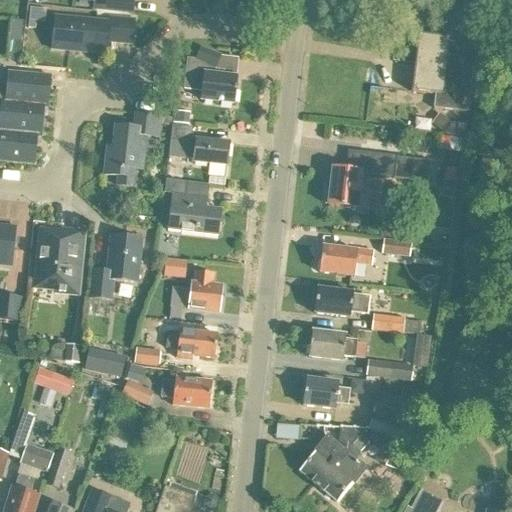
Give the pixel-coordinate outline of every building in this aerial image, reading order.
[(132,0),(78,0),(79,3),(94,4),(93,11),(132,15),(133,0),(132,0)] [(453,8),(450,29),(464,31),(466,9),(453,8)] [(54,19),(51,51),(106,57),(107,44),(131,46),(133,22),(109,20),(109,25),(54,19)] [(23,54),(23,21),(14,21),(14,53),(23,54)] [(471,89),(461,88),(464,70),(458,69),(459,60),(447,58),(449,41),(417,37),(410,94),(435,97),(434,109),(469,113),(471,89)] [(200,50),(196,63),(188,62),(184,92),(201,94),(200,103),(233,107),(236,80),(214,78),(221,59),(200,50)] [(43,108),(43,110),(47,110),(47,108),(50,78),(7,74),(5,95),(0,94),(0,104),(0,105),(0,104),(43,108)] [(0,133),(36,137),(36,139),(40,139),(40,137),(43,110),(43,108),(0,104),(0,105),(0,109),(0,133)] [(117,179),(116,188),(133,190),(135,172),(143,173),(146,139),(159,140),(161,119),(133,116),(132,130),(113,128),(111,150),(105,149),(102,177),(117,179)] [(457,125),(455,138),(465,139),(467,127),(457,125)] [(226,169),(229,146),(195,143),(195,145),(190,145),(192,130),(171,128),(169,144),(181,145),(180,162),(193,163),(193,166),(226,169)] [(0,164),(34,167),(36,139),(36,137),(0,133),(0,164)] [(328,205),(328,208),(355,211),(360,174),(393,178),(395,159),(349,153),(346,172),(332,170),(330,191),(326,191),(324,205),(328,205)] [(502,162),(482,159),(478,184),(497,187),(502,162)] [(185,198),(186,185),(165,183),(163,195),(171,196),(167,234),(218,239),(220,213),(206,212),(207,200),(185,198)] [(0,267),(11,269),(15,229),(0,227),(0,267)] [(36,285),(54,287),(53,293),(76,296),(82,236),(68,235),(68,237),(40,234),(36,285)] [(91,273),(89,301),(111,303),(112,283),(137,285),(141,242),(109,239),(106,274),(91,273)] [(381,256),(409,260),(411,245),(383,241),(381,256)] [(318,271),(317,274),(352,279),(354,266),(371,268),(373,253),(356,251),(355,253),(321,249),(319,263),(316,263),(315,271),(318,271)] [(187,264),(167,262),(165,275),(185,277),(187,264)] [(211,289),(213,277),(195,275),(194,287),(190,287),(187,312),(219,316),(222,290),(211,289)] [(351,297),(352,295),(316,290),(313,315),(348,319),(349,314),(361,315),(363,299),(351,297)] [(0,322),(18,324),(20,300),(0,298),(0,322)] [(404,320),(372,317),(371,333),(402,337),(402,336),(419,338),(421,325),(404,323),(404,320)] [(177,352),(176,361),(191,363),(191,359),(214,362),(217,338),(179,334),(179,336),(166,334),(165,351),(177,352)] [(344,341),(344,338),(311,334),(308,358),(340,362),(341,358),(354,360),(356,342),(344,341)] [(88,350),(84,370),(121,379),(125,359),(88,350)] [(133,366),(158,369),(160,353),(135,350),(133,366)] [(365,378),(389,381),(411,384),(413,369),(391,365),(367,362),(365,378)] [(173,402),(172,408),(208,412),(211,385),(175,381),(174,384),(163,383),(161,400),(173,402)] [(336,389),(336,385),(305,381),(302,406),(333,410),(334,405),(347,407),(349,391),(336,389)] [(121,397),(147,409),(153,395),(127,383),(121,397)] [(421,407),(379,393),(369,422),(411,435),(421,407)] [(349,431),(341,440),(349,446),(343,453),(327,439),(298,474),(313,486),(328,469),(330,470),(336,464),(340,467),(347,460),(347,458),(353,451),(349,448),(358,438),(349,431)] [(313,486),(336,505),(364,471),(354,463),(359,456),(359,455),(367,446),(358,438),(349,448),(353,451),(347,458),(347,460),(340,467),(336,464),(330,470),(328,469),(313,486)] [(53,456),(26,447),(19,466),(46,476),(53,456)] [(57,451),(45,488),(58,492),(70,455),(57,451)] [(33,511),(37,497),(29,495),(33,481),(17,476),(13,490),(11,489),(3,511),(33,511)] [(165,490),(157,511),(192,511),(197,500),(165,490)] [(90,491),(82,511),(127,511),(130,506),(90,491)] [(420,493),(415,502),(411,500),(404,511),(437,511),(442,504),(420,493)]
